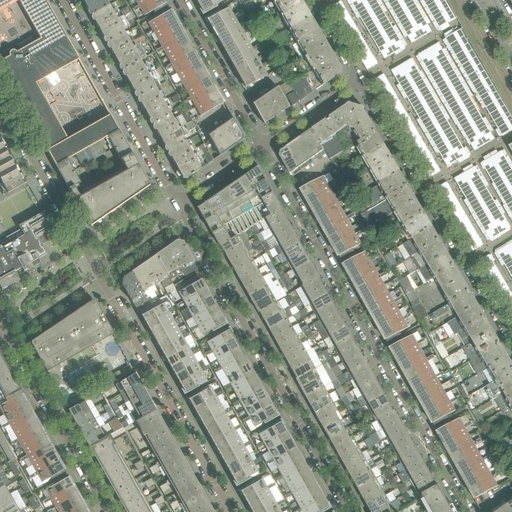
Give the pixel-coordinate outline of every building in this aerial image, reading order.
[(0,0),(0,8),(15,0),(17,0),(40,39),(61,28),(55,19),(44,0),(0,0)] [(107,0),(81,0),(91,16),(109,6),(106,1),(107,0)] [(139,7),(151,0),(135,0),(138,6),(135,8),(136,11),(140,9),(139,7)] [(168,6),(164,0),(151,0),(139,7),(140,9),(144,16),(153,11),(154,13),(168,6)] [(216,5),(224,0),(203,0),(197,4),(200,9),(199,10),(202,16),(217,7),(216,5)] [(309,17),(299,0),(276,0),(272,3),(280,16),(281,18),(288,30),(309,17)] [(124,27),(121,22),(131,16),(127,8),(119,12),(122,17),(119,19),(114,10),(112,11),(109,6),(91,16),(106,43),(124,34),(121,28),(124,27)] [(211,29),(234,16),(233,15),(228,7),(220,12),(219,10),(204,19),(207,25),(208,24),(211,29)] [(153,32),(176,19),(174,15),(173,16),(169,8),(155,16),(157,18),(148,23),(152,31),(149,33),(150,35),(154,33),(153,32)] [(238,25),(234,18),(238,16),(236,13),(233,15),(234,16),(211,29),(214,34),(213,35),(215,38),(238,25)] [(325,44),(317,31),(309,17),(288,30),(285,31),(291,42),(286,44),(288,48),(293,46),(296,44),(304,57),(325,44)] [(158,40),(181,27),(179,23),(178,24),(175,20),(176,19),(153,32),(154,33),(158,40)] [(243,33),(242,32),(238,25),(215,38),(216,41),(218,41),(221,46),(243,33)] [(162,49),(186,36),(184,32),(183,32),(180,28),(181,27),(158,40),(162,47),(158,49),(160,52),(163,50),(162,49)] [(78,58),(61,28),(40,39),(16,53),(34,85),(36,84),(79,59),(78,58)] [(272,37),(267,29),(260,33),(265,41),(272,37)] [(248,41),(244,35),(247,33),(246,30),(242,32),(243,33),(221,46),(224,51),(222,52),(224,55),(248,41)] [(146,58),(146,57),(139,44),(135,47),(130,37),(127,39),(124,34),(106,43),(122,71),(140,61),(146,58)] [(167,57),(190,44),(188,40),(187,41),(185,36),(186,36),(162,49),(163,50),(167,57)] [(252,50),(252,48),(248,41),(224,55),(226,58),(227,57),(230,62),(252,50)] [(172,65),(195,52),(193,48),(192,49),(190,45),(191,44),(190,44),(167,57),(171,64),(167,66),(169,69),(173,67),(172,65)] [(339,69),(333,58),(325,44),(304,57),(309,65),(304,68),(305,69),(300,73),(302,76),(301,77),(307,85),(312,92),(321,86),(338,74),(339,69)] [(257,58),(253,51),(257,49),(255,46),(252,48),(252,50),(230,62),(233,68),(232,68),(233,72),(257,58)] [(67,139),(36,84),(34,85),(16,53),(15,51),(13,51),(11,51),(10,52),(9,53),(9,55),(9,57),(0,61),(0,68),(55,166),(67,160),(75,155),(99,142),(107,137),(118,131),(110,115),(109,115),(109,116),(67,139)] [(177,74),(200,61),(198,57),(197,57),(194,53),(195,52),(172,65),(173,67),(177,74)] [(285,59),(281,52),(274,57),(277,63),(285,59)] [(239,79),(262,67),(261,65),(257,58),(233,72),(235,75),(237,74),(239,79)] [(150,74),(145,64),(142,65),(140,61),(122,71),(138,99),(155,89),(152,83),(155,82),(150,74)] [(200,61),(177,74),(180,81),(177,83),(179,86),(182,84),(181,82),(205,69),(202,65),(201,66),(199,61),(200,61)] [(267,75),(263,68),(266,66),(264,63),(261,65),(262,67),(239,79),(242,84),(241,85),(243,89),(267,75)] [(186,90),(209,77),(207,74),(206,74),(204,70),(205,69),(181,82),(182,84),(186,90)] [(191,99),(214,86),(212,82),(211,82),(208,78),(209,78),(209,77),(186,90),(190,97),(186,99),(188,102),(192,100),(191,99)] [(312,92),(307,85),(301,77),(295,80),(301,89),(306,96),(312,92)] [(295,80),(294,81),(289,84),(288,84),(293,93),(299,101),(306,96),(301,89),(295,80)] [(195,107),(219,94),(217,90),(216,91),(213,86),(214,86),(191,99),(192,100),(195,107)] [(288,108),(280,92),(277,87),(268,93),(280,114),(281,113),(280,113),(289,108),(288,108)] [(170,109),(160,92),(158,93),(155,89),(138,99),(152,125),(170,116),(168,111),(170,109)] [(280,114),(268,93),(260,99),(272,119),(273,119),(272,118),(280,114)] [(299,101),(293,93),(286,97),(292,107),(298,102),(299,101)] [(200,116),(223,104),(223,103),(221,99),(220,99),(218,95),(219,94),(195,107),(200,116)] [(272,119),(260,99),(252,104),(263,124),(272,119)] [(361,124),(359,121),(360,117),(366,113),(363,108),(350,105),(329,119),(332,125),(331,126),(334,130),(333,131),(335,135),(338,141),(334,143),(336,147),(351,138),(356,127),(361,124)] [(180,127),(191,121),(184,108),(178,111),(181,116),(173,120),(170,116),(152,125),(167,152),(185,142),(183,138),(185,136),(180,127)] [(384,145),(366,113),(360,117),(359,121),(361,124),(356,127),(351,138),(336,147),(340,154),(358,142),(360,146),(359,147),(364,157),(384,145)] [(242,136),(235,124),(233,119),(224,125),(235,145),(242,140),(242,136)] [(335,135),(333,131),(334,130),(331,126),(332,125),(329,119),(313,131),(321,146),(323,145),(322,144),(330,139),(335,135)] [(235,145),(224,125),(216,130),(227,150),(235,145)] [(227,150),(216,130),(208,136),(210,141),(219,156),(227,150)] [(140,194),(142,192),(143,190),(149,186),(118,131),(107,137),(126,171),(80,197),(74,187),(80,183),(67,160),(55,166),(89,227),(95,223),(98,222),(101,221),(103,219),(104,217),(115,209),(118,209),(120,207),(122,205),(124,203),(135,196),(138,195),(140,194)] [(321,146),(313,131),(304,137),(315,157),(324,151),(321,146)] [(27,183),(0,134),(0,180),(2,184),(0,185),(0,187),(5,195),(27,183)] [(315,157),(304,137),(296,142),(308,162),(315,157)] [(81,167),(105,153),(99,142),(75,155),(81,167)] [(200,163),(195,154),(201,151),(208,164),(213,161),(204,144),(197,148),(194,143),(188,147),(185,142),(167,152),(181,177),(187,178),(200,169),(198,165),(200,163)] [(308,162),(296,142),(288,148),(300,168),(308,162)] [(400,172),(391,157),(384,145),(364,157),(380,185),(400,172)] [(300,168),(288,148),(282,152),(281,156),(291,174),(300,168)] [(267,180),(260,168),(260,167),(249,174),(256,187),(267,180)] [(416,200),(409,187),(407,185),(400,172),(380,185),(353,201),(360,215),(369,210),(373,208),(373,209),(364,214),(370,226),(381,220),(378,213),(384,210),(388,216),(397,212),(416,200)] [(256,187),(249,174),(239,181),(246,193),(256,187)] [(306,198),(328,185),(329,187),(333,185),(331,182),(328,184),(323,177),(301,189),(301,190),(300,190),(303,194),(306,198)] [(278,201),(276,196),(276,197),(274,193),(267,180),(256,187),(268,207),(272,216),(283,210),(278,201)] [(246,193),(239,181),(229,188),(236,199),(246,193)] [(311,206),(333,194),(329,187),(328,185),(306,198),(305,199),(307,203),(308,202),(311,206)] [(236,199),(229,188),(219,195),(225,206),(236,199)] [(315,215),(338,202),(339,204),(342,202),(341,199),(337,201),(333,194),(311,206),(310,207),(312,211),(313,210),(315,215)] [(225,206),(219,195),(209,202),(215,212),(225,206)] [(433,228),(424,214),(416,200),(397,212),(388,218),(393,226),(391,227),(394,232),(402,227),(405,225),(413,239),(433,228)] [(217,215),(215,212),(209,202),(199,209),(204,217),(210,214),(212,218),(217,215)] [(320,223),(342,210),(339,204),(338,202),(315,215),(314,215),(317,219),(318,219),(320,223)] [(269,229),(287,219),(283,211),(284,210),(283,210),(272,216),(264,220),(269,229)] [(325,231),(347,219),(348,220),(352,218),(350,215),(346,217),(342,210),(320,223),(319,224),(321,228),(322,227),(325,231)] [(46,254),(42,247),(42,246),(41,246),(48,242),(49,243),(58,237),(44,212),(18,226),(20,230),(0,242),(0,287),(1,290),(19,281),(14,272),(21,269),(23,273),(39,264),(40,261),(38,259),(46,254)] [(227,233),(217,215),(212,218),(210,214),(204,217),(212,231),(212,230),(216,238),(217,240),(221,247),(231,241),(227,233)] [(273,237),(292,227),(287,219),(269,229),(273,237)] [(329,240),(352,227),(348,220),(347,219),(325,231),(324,232),(326,236),(327,235),(329,240)] [(382,238),(375,225),(370,228),(378,241),(382,238)] [(278,246),(296,235),(292,227),(273,237),(278,246)] [(334,248),(356,236),(357,237),(361,235),(359,232),(356,234),(352,227),(329,240),(328,240),(331,244),(332,244),(334,248)] [(395,238),(405,232),(402,227),(394,232),(392,233),(395,238)] [(447,253),(439,239),(433,228),(413,239),(428,265),(447,253)] [(244,244),(249,241),(244,233),(240,236),(231,241),(221,247),(222,247),(226,254),(244,244)] [(511,233),(475,255),(511,319),(511,233)] [(265,242),(261,234),(257,236),(261,244),(265,242)] [(283,254),(301,244),(296,235),(278,246),(283,254)] [(362,245),(357,237),(356,236),(334,248),(333,249),(335,253),(336,252),(340,259),(354,251),(353,249),(362,245)] [(271,249),(267,241),(261,244),(266,253),(271,249)] [(193,264),(182,243),(176,242),(156,256),(167,275),(176,269),(175,268),(178,266),(179,268),(183,275),(185,279),(197,272),(193,264)] [(249,253),(253,250),(249,242),(245,245),(244,244),(226,254),(231,263),(249,253)] [(288,262),(306,252),(301,244),(283,254),(288,262)] [(292,271),(311,260),(306,252),(288,262),(292,271)] [(347,274),(370,260),(371,262),(375,260),(373,257),(370,259),(366,252),(357,257),(356,254),(342,262),(346,269),(345,270),(347,274)] [(236,271),(254,261),(249,253),(231,263),(236,271)] [(391,253),(385,256),(391,268),(397,264),(391,253)] [(463,279),(456,268),(447,253),(428,265),(433,274),(427,277),(427,278),(422,281),(425,285),(426,284),(431,281),(436,278),(443,291),(463,279)] [(171,284),(168,278),(167,275),(156,256),(131,273),(142,293),(163,280),(167,286),(171,284)] [(297,279),(315,269),(311,260),(292,271),(297,279)] [(375,269),(371,262),(370,260),(347,274),(348,273),(351,278),(350,278),(352,282),(375,269)] [(241,280),(259,270),(262,268),(261,266),(258,268),(254,261),(236,271),(241,280)] [(302,287),(320,277),(315,269),(297,279),(302,287)] [(357,290),(380,277),(381,279),(384,277),(383,274),(379,276),(375,269),(352,282),(353,282),(355,286),(354,287),(357,290)] [(245,288),(263,278),(259,270),(241,280),(245,288)] [(280,279),(276,271),(272,273),(277,281),(280,279)] [(142,293),(131,273),(122,279),(121,284),(136,311),(148,305),(142,294),(143,294),(142,293)] [(292,282),(287,273),(280,278),(285,286),(292,282)] [(305,296),(324,286),(319,278),(320,278),(320,277),(302,287),(301,288),(305,296)] [(361,299),(385,285),(381,279),(380,277),(357,290),(358,290),(360,294),(359,295),(361,299)] [(250,296),(268,286),(263,278),(245,288),(250,296)] [(458,317),(478,305),(463,279),(443,291),(449,300),(442,304),(444,307),(433,314),(436,320),(450,311),(449,310),(453,308),(458,317)] [(183,301),(207,288),(205,285),(204,285),(201,280),(178,292),(183,301)] [(366,307),(389,294),(385,285),(361,299),(362,298),(365,303),(364,303),(366,307)] [(255,305),(273,294),(268,286),(250,296),(255,305)] [(310,305),(328,294),(324,286),(305,296),(310,305)] [(188,310),(210,297),(207,292),(209,291),(207,288),(183,301),(187,308),(188,310)] [(414,291),(406,295),(413,308),(421,304),(414,291)] [(259,313),(277,303),(273,294),(255,305),(259,313)] [(315,313),(333,303),(328,294),(310,305),(315,313)] [(371,315),(394,302),(395,304),(399,302),(397,299),(393,301),(389,294),(366,307),(367,307),(370,311),(369,312),(371,315)] [(193,318),(216,305),(215,301),(213,302),(210,297),(188,310),(187,308),(184,310),(185,313),(189,311),(193,318)] [(47,372),(113,335),(94,301),(92,301),(31,342),(31,344),(47,372)] [(265,321),(283,311),(278,302),(277,303),(259,313),(260,314),(261,313),(265,321)] [(375,324),(399,311),(395,304),(394,302),(371,315),(371,316),(372,315),(374,319),(373,320),(375,324)] [(320,321),(338,311),(333,303),(315,313),(320,321)] [(145,326),(168,313),(163,304),(141,316),(144,322),(143,323),(145,326)] [(421,304),(413,308),(421,321),(429,317),(421,304)] [(197,326),(220,314),(217,309),(218,308),(216,305),(193,318),(197,325),(197,326)] [(493,331),(485,318),(478,305),(458,317),(459,317),(448,323),(455,336),(457,334),(465,347),(473,342),(493,331)] [(309,315),(305,309),(299,313),(303,318),(309,315)] [(270,329),(288,319),(283,311),(265,321),(270,329)] [(324,330),(342,319),(338,311),(320,321),(324,330)] [(380,332),(404,319),(404,321),(408,319),(406,316),(403,318),(399,311),(375,324),(376,324),(376,323),(379,328),(378,328),(380,332)] [(151,333),(173,321),(174,322),(177,320),(175,317),(172,319),(168,313),(145,326),(146,329),(148,328),(151,333)] [(212,333),(227,324),(224,318),(223,319),(220,314),(197,326),(197,325),(193,327),(195,330),(198,328),(202,335),(211,330),(212,333)] [(275,337),(293,327),(288,319),(270,329),(275,337)] [(329,338),(347,328),(342,319),(324,330),(329,338)] [(400,333),(408,328),(404,321),(404,319),(380,332),(381,332),(387,343),(401,335),(400,333)] [(154,343),(178,329),(174,322),(173,321),(151,333),(154,339),(152,339),(154,343)] [(212,352),(234,339),(231,334),(232,333),(229,327),(214,336),(215,338),(207,343),(211,350),(212,352)] [(279,346),(303,332),(302,331),(296,334),(293,327),(275,337),(279,346)] [(334,346),(352,336),(347,328),(329,338),(334,346)] [(160,350),(182,338),(183,339),(187,337),(185,334),(181,336),(178,329),(154,343),(156,346),(157,345),(160,350)] [(508,357),(501,346),(493,331),(473,342),(465,347),(463,348),(478,374),(489,368),(489,369),(490,368),(508,357)] [(302,344),(298,338),(304,334),(303,332),(279,346),(284,354),(302,344)] [(442,343),(437,334),(430,338),(435,347),(442,343)] [(395,356),(417,344),(418,345),(422,343),(420,341),(417,343),(412,335),(404,340),(403,338),(389,346),(395,356)] [(338,355),(357,345),(352,336),(334,346),(338,355)] [(187,346),(183,339),(182,338),(160,350),(163,355),(162,356),(163,359),(187,346)] [(216,360),(240,347),(238,343),(237,344),(234,339),(212,352),(211,350),(207,352),(209,355),(212,353),(216,360)] [(289,363),(307,352),(302,344),(284,354),(289,363)] [(400,365),(422,352),(418,345),(417,344),(395,356),(394,357),(396,361),(397,360),(400,365)] [(449,357),(441,344),(435,347),(443,360),(449,357)] [(343,363),(361,353),(357,345),(338,355),(343,363)] [(169,367),(192,354),(193,356),(196,354),(194,351),(191,353),(187,346),(163,359),(165,362),(167,362),(169,367)] [(221,368),(243,356),(240,350),(242,350),(240,347),(216,360),(220,367),(221,368)] [(327,350),(322,353),(323,355),(327,361),(331,359),(327,350)] [(293,371),(311,361),(307,352),(289,363),(293,371)] [(405,373),(427,361),(428,362),(431,360),(430,357),(426,359),(422,352),(400,365),(399,365),(401,369),(402,369),(405,373)] [(348,372),(366,361),(361,353),(343,363),(348,372)] [(20,390),(10,373),(0,354),(0,389),(5,398),(20,390)] [(173,376),(196,363),(193,356),(192,354),(169,367),(172,372),(171,373),(173,376)] [(327,361),(323,355),(318,358),(323,366),(328,363),(327,361)] [(226,377),(249,363),(247,360),(246,361),(243,356),(221,368),(220,367),(217,369),(218,371),(222,370),(226,377)] [(511,389),(511,363),(508,357),(490,368),(491,371),(497,380),(486,386),(489,391),(490,390),(496,399),(511,389)] [(297,380),(315,370),(316,369),(311,361),(293,371),(298,379),(297,379),(297,380)] [(353,380),(371,370),(366,361),(348,372),(353,380)] [(407,377),(409,382),(431,369),(428,362),(427,361),(405,373),(404,374),(406,378),(407,377)] [(179,384),(201,371),(202,373),(206,371),(204,368),(200,370),(196,363),(173,376),(175,379),(176,378),(179,384)] [(230,385),(253,372),(250,367),(251,366),(249,363),(226,377),(230,384),(230,385)] [(332,371),(328,363),(323,366),(327,374),(332,371)] [(413,390),(436,377),(437,379),(441,377),(439,374),(435,376),(431,369),(409,382),(408,382),(410,386),(411,386),(414,390),(413,390)] [(302,388),(320,378),(315,370),(297,380),(302,388)] [(357,388),(375,378),(371,370),(353,380),(357,388)] [(206,380),(202,373),(201,371),(179,384),(182,389),(180,389),(184,395),(199,387),(198,385),(206,380)] [(337,379),(332,371),(327,374),(332,382),(337,379)] [(235,393),(259,380),(257,377),(256,377),(253,372),(230,385),(230,384),(226,385),(228,388),(231,386),(235,393)] [(120,394),(140,383),(135,374),(133,375),(115,385),(120,394)] [(418,399),(441,386),(437,379),(436,377),(413,390),(415,394),(416,394),(419,398),(418,399)] [(306,397),(325,386),(320,378),(302,388),(306,397)] [(362,397),(380,386),(375,378),(357,388),(362,397)] [(342,388),(337,379),(332,382),(337,391),(342,388)] [(240,402),(262,389),(259,384),(261,383),(259,380),(235,393),(239,400),(240,402)] [(129,401),(145,392),(140,383),(120,394),(125,404),(129,401)] [(469,396),(463,384),(459,386),(465,398),(469,396)] [(311,405),(329,395),(325,386),(306,397),(311,405)] [(367,405),(385,395),(380,386),(362,397),(367,405)] [(423,407),(446,394),(441,386),(418,399),(420,403),(421,402),(423,407)] [(193,409),(215,396),(216,398),(220,396),(218,393),(214,395),(210,387),(202,392),(201,390),(185,398),(189,404),(190,404),(193,409)] [(245,410),(268,397),(266,393),(265,394),(262,389),(240,402),(239,400),(236,402),(237,405),(241,403),(245,410)] [(511,389),(496,399),(497,400),(500,406),(494,410),(497,414),(507,408),(507,409),(511,406),(511,389)] [(0,409),(3,416),(27,402),(25,398),(24,399),(21,395),(22,394),(20,390),(5,398),(7,402),(0,405),(0,409)] [(112,398),(107,390),(103,392),(108,400),(112,398)] [(134,410),(150,400),(145,392),(129,401),(134,410)] [(427,416),(450,402),(451,404),(455,402),(453,399),(450,401),(446,394),(423,407),(422,407),(425,411),(426,411),(428,415),(427,416)] [(316,413),(334,403),(329,395),(311,405),(316,413)] [(371,413),(390,403),(385,395),(367,405),(371,413)] [(196,418),(220,405),(216,398),(215,396),(193,409),(196,414),(194,415),(196,418)] [(351,405),(346,396),(342,399),(346,407),(351,405)] [(249,418),(272,406),(269,401),(270,400),(268,397),(245,410),(248,417),(249,418)] [(89,411),(94,408),(89,399),(84,402),(84,401),(68,410),(73,419),(89,411)] [(135,422),(156,411),(150,400),(134,410),(130,412),(135,422)] [(8,424),(32,411),(29,407),(28,407),(26,403),(27,402),(3,416),(7,422),(8,424)] [(447,416),(455,411),(451,404),(450,402),(427,416),(429,420),(430,419),(434,426),(448,418),(447,416)] [(321,422),(339,412),(334,403),(316,413),(321,422)] [(377,421),(395,411),(395,410),(394,411),(390,403),(371,413),(376,422),(377,421)] [(202,425),(225,413),(225,414),(229,412),(227,409),(224,411),(220,405),(196,418),(198,421),(200,420),(202,425)] [(356,413),(351,405),(346,407),(351,416),(356,413)] [(264,425),(279,416),(276,410),(274,411),(272,406),(249,418),(248,417),(245,419),(247,422),(250,420),(254,427),(263,423),(264,425)] [(13,432),(36,419),(34,415),(33,416),(31,411),(32,411),(8,424),(7,422),(5,424),(6,427),(9,425),(13,432)] [(94,420),(89,411),(73,419),(78,428),(94,420)] [(212,511),(211,509),(212,509),(206,499),(196,483),(197,483),(191,473),(186,464),(181,456),(176,446),(175,446),(167,430),(166,429),(160,419),(161,419),(160,418),(156,411),(135,422),(143,436),(145,434),(189,511),(212,511)] [(382,430),(400,419),(395,411),(377,421),(382,430)] [(325,430),(343,420),(339,412),(321,422),(325,430)] [(206,435),(229,421),(225,414),(225,413),(202,425),(205,431),(204,431),(206,435)] [(360,421),(356,413),(351,416),(355,423),(360,421)] [(18,441),(41,427),(39,423),(38,424),(35,420),(36,419),(13,432),(17,439),(18,441)] [(263,444),(286,431),(283,426),(284,425),(281,419),(266,428),(267,430),(258,435),(263,442),(263,444)] [(387,438),(405,428),(400,419),(382,430),(387,438)] [(442,440),(465,428),(465,429),(469,427),(467,424),(464,426),(459,419),(451,423),(450,421),(436,429),(440,436),(439,437),(441,441),(442,440)] [(99,428),(94,420),(78,428),(83,437),(99,428)] [(330,439),(348,428),(343,420),(325,430),(330,439)] [(212,442),(234,430),(235,431),(238,429),(237,426),(233,428),(229,421),(206,435),(208,438),(209,437),(212,442)] [(22,449),(46,436),(44,432),(43,432),(40,428),(41,427),(18,441),(17,439),(14,441),(16,443),(18,442),(22,449)] [(104,438),(99,428),(83,437),(89,446),(104,438)] [(152,511),(118,451),(112,440),(125,432),(123,428),(122,428),(116,431),(109,435),(104,438),(89,446),(94,456),(93,456),(94,457),(94,456),(99,464),(98,465),(99,465),(109,482),(108,483),(114,492),(124,509),(124,510),(124,511),(152,511)] [(335,447),(353,437),(348,428),(330,439),(335,447)] [(391,446),(409,436),(405,428),(387,438),(391,446)] [(469,436),(465,429),(465,428),(442,440),(445,444),(444,445),(446,449),(447,448),(447,449),(469,436)] [(215,451),(239,438),(235,431),(234,430),(212,442),(215,447),(213,448),(215,451)] [(268,452),(292,439),(290,435),(288,436),(286,431),(263,444),(263,442),(259,444),(261,447),(264,445),(268,452)] [(500,448),(511,440),(511,434),(498,443),(500,448)] [(27,457),(51,444),(48,440),(47,441),(45,436),(46,436),(22,449),(26,456),(27,457)] [(396,455),(414,444),(409,436),(391,446),(396,455)] [(452,457),(474,444),(475,446),(478,444),(477,441),(473,443),(469,436),(447,449),(449,453),(448,453),(451,457),(452,457)] [(339,455),(357,445),(353,437),(335,447),(339,455)] [(221,459),(243,446),(244,448),(248,446),(246,443),(243,445),(239,438),(215,451),(217,455),(218,454),(221,459)] [(273,460),(295,448),(292,443),(293,442),(292,439),(268,452),(272,459),(273,460)] [(32,466),(55,452),(53,448),(52,449),(50,445),(51,444),(27,457),(26,456),(23,458),(25,461),(28,459),(32,466)] [(401,463),(419,453),(414,444),(396,455),(401,463)] [(456,465),(479,453),(475,446),(474,444),(452,457),(454,461),(453,462),(455,466),(456,465)] [(344,464),(362,453),(357,445),(339,455),(344,464)] [(225,468),(248,455),(244,448),(243,446),(221,459),(224,464),(223,465),(225,468)] [(278,469),(301,455),(299,452),(298,453),(295,448),(273,460),(272,459),(268,461),(270,464),(274,462),(278,469)] [(37,474),(60,461),(58,457),(57,457),(54,453),(55,452),(32,466),(36,472),(37,474)] [(349,472),(367,462),(362,453),(344,464),(349,472)] [(405,471),(424,461),(419,453),(401,463),(405,471)] [(461,474),(483,461),(484,462),(488,460),(486,457),(483,459),(479,453),(456,465),(459,470),(458,470),(460,474),(461,474)] [(231,476),(253,463),(254,465),(257,462),(256,460),(252,462),(248,455),(225,468),(226,471),(228,471),(231,476)] [(282,477),(304,464),(302,459),(303,459),(301,455),(278,469),(281,476),(282,477)] [(16,469),(14,464),(16,463),(14,460),(9,462),(7,463),(12,472),(16,469)] [(65,472),(59,461),(60,461),(37,474),(36,472),(32,474),(34,477),(37,475),(42,483),(50,478),(51,480),(65,472)] [(410,480),(428,469),(424,461),(405,471),(410,480)] [(465,482),(488,469),(484,462),(483,461),(461,474),(463,478),(462,478),(465,482)] [(353,480),(372,470),(367,462),(349,472),(353,480)] [(258,472),(254,465),(253,463),(231,476),(233,481),(232,482),(235,487),(251,479),(249,477),(258,472)] [(287,485),(311,472),(309,469),(307,470),(304,464),(282,477),(281,476),(278,478),(279,480),(283,478),(287,485)] [(415,488),(433,478),(428,469),(410,480),(415,488)] [(470,490),(493,478),(494,479),(497,477),(495,474),(492,476),(488,469),(465,482),(466,482),(468,486),(467,487),(469,491),(470,490)] [(358,489),(376,478),(372,470),(353,480),(358,489)] [(292,494),(314,481),(311,476),(312,475),(311,472),(287,485),(291,492),(292,494)] [(51,499),(73,486),(67,475),(53,483),(54,485),(46,490),(50,497),(51,499)] [(363,497),(381,487),(376,478),(358,489),(363,497)] [(423,495),(439,486),(438,485),(437,486),(433,478),(415,488),(420,496),(423,495)] [(475,499),(498,486),(494,479),(493,478),(470,490),(473,495),(472,495),(474,499),(475,499)] [(245,501),(267,488),(268,490),(271,488),(270,485),(266,487),(262,479),(253,484),(252,482),(237,490),(241,496),(242,496),(245,501)] [(296,502),(320,489),(318,486),(317,486),(314,481),(292,494),(291,492),(287,494),(289,497),(292,495),(296,502)] [(409,492),(405,484),(398,488),(402,495),(409,492)] [(0,501),(10,496),(5,488),(4,485),(0,487),(0,501)] [(55,507),(79,494),(78,494),(75,490),(76,490),(74,486),(73,486),(51,499),(50,497),(46,499),(48,502),(51,500),(55,507)] [(453,511),(439,486),(423,495),(432,511),(453,511)] [(368,505),(386,495),(381,487),(363,497),(368,505)] [(272,497),(268,490),(267,488),(245,501),(248,506),(246,507),(248,510),(272,497)] [(301,511),(323,498),(320,493),(322,492),(320,489),(296,502),(300,509),(301,511)] [(66,511),(83,502),(82,503),(80,498),(81,498),(79,494),(55,507),(58,511),(66,511)] [(371,511),(375,511),(390,504),(386,495),(368,505),(371,511)] [(0,511),(14,504),(10,496),(0,501),(0,511)] [(263,511),(276,505),(277,506),(281,504),(279,502),(276,504),(272,497),(248,510),(249,511),(263,511)] [(323,511),(331,508),(327,502),(326,503),(323,498),(301,511),(300,509),(297,511),(301,511),(302,511),(301,511),(323,511)] [(85,511),(88,511),(87,511),(85,507),(86,506),(83,502),(66,511),(85,511)] [(511,511),(511,505),(510,502),(502,508),(504,511),(511,511)]
